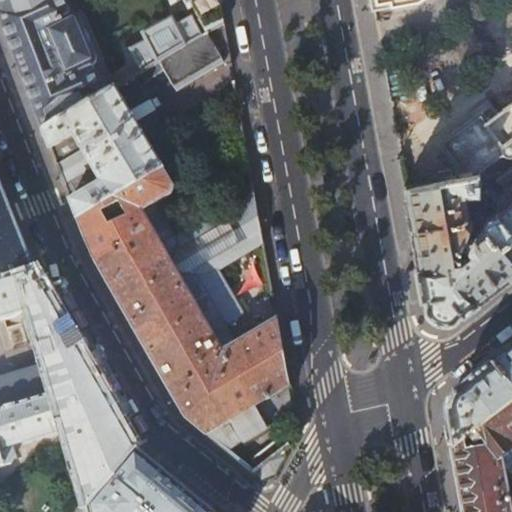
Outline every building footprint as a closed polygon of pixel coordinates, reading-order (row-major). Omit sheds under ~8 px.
[(0,0),(0,18),(8,40),(24,80),(44,132),(104,95),(93,68),(99,65),(76,12),(70,14),(63,0),(0,0)] [(205,35),(225,24),(220,0),(168,0),(171,5),(181,0),(183,0),(190,10),(195,8),(205,35)] [(511,0),(501,0),(500,1),(511,17),(511,0)] [(141,73),(201,37),(193,17),(176,25),(173,18),(143,34),(146,40),(130,48),(141,73)] [(141,73),(150,81),(161,99),(231,59),(229,47),(225,24),(205,35),(201,37),(141,73)] [(139,88),(150,81),(141,73),(104,95),(44,132),(65,186),(69,198),(85,239),(96,263),(110,287),(171,392),(175,399),(186,419),(219,446),(225,451),(295,411),(293,401),(288,375),(282,340),(278,321),(239,343),(228,325),(242,317),(217,273),(264,243),(260,219),(255,192),(162,248),(141,213),(171,194),(173,190),(124,107),(143,96),(139,88)] [(499,101),(491,107),(497,115),(505,109),(499,101)] [(511,104),(505,109),(497,115),(491,107),(490,105),(480,113),(481,114),(444,141),(457,161),(460,178),(480,174),(480,170),(501,155),(502,156),(504,157),(505,157),(506,158),(508,158),(511,157),(511,156),(511,104)] [(460,178),(406,187),(419,261),(425,292),(429,312),(452,321),(481,299),(490,292),(511,274),(511,232),(498,214),(497,214),(494,214),(492,214),(491,214),(489,215),(488,216),(487,217),(486,217),(484,220),(484,222),(483,224),(483,226),(479,229),(476,237),(470,231),(473,223),(469,218),(470,216),(467,198),(482,196),(482,194),(482,190),(480,174),(460,178)] [(0,285),(37,275),(23,239),(0,180),(0,285)] [(511,201),(497,213),(498,214),(511,232),(511,201)] [(0,285),(0,321),(28,313),(48,379),(64,432),(86,507),(88,508),(132,455),(136,449),(108,400),(89,366),(64,323),(57,309),(45,289),(37,275),(0,285)] [(511,351),(479,378),(457,395),(453,406),(448,418),(450,426),(451,434),(454,451),(511,407),(511,351)] [(64,432),(48,379),(8,391),(13,406),(0,409),(0,467),(12,464),(17,454),(15,446),(64,432)] [(511,407),(454,451),(465,511),(508,511),(499,462),(511,452),(511,407)] [(253,474),(289,446),(284,436),(258,457),(258,460),(245,467),(253,474)] [(294,442),(289,446),(253,474),(262,481),(275,476),(294,442)] [(88,508),(86,511),(87,511),(204,511),(146,467),(132,455),(88,508)]
